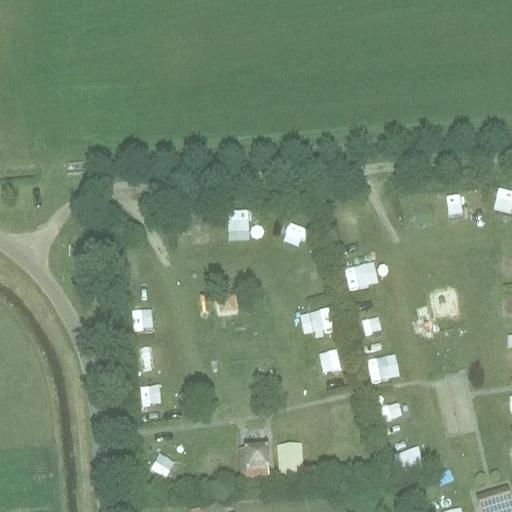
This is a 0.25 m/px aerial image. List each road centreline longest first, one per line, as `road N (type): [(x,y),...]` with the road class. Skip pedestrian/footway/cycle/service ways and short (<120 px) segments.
road 1 (track): [(511,158),(125,190),(88,198),(59,220)]
road 2 (unclassified): [(22,258),(85,353),(103,511)]
